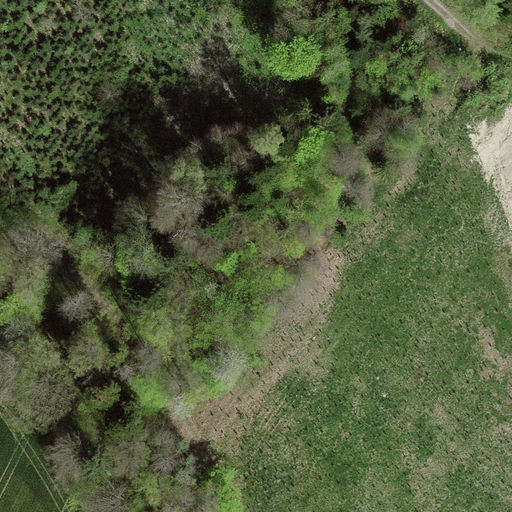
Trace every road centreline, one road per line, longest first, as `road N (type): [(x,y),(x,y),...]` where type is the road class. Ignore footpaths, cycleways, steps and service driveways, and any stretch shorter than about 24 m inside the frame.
road 1 (track): [(0,211),(61,261),(206,443),(220,464),(221,511)]
road 2 (track): [(111,511),(64,429),(0,352)]
